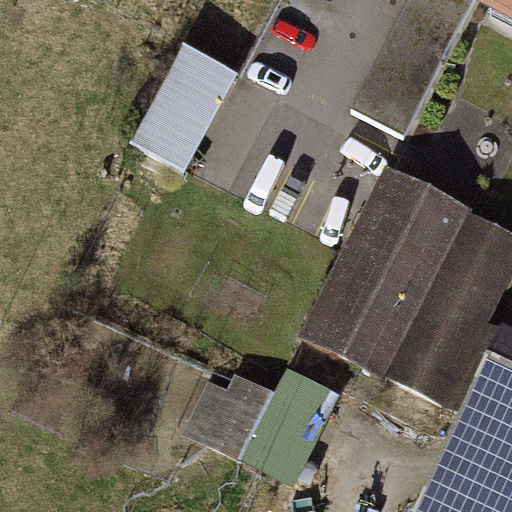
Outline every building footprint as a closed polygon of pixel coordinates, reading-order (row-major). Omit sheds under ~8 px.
[(511,54),(511,0),(464,0),(480,8),(468,31),(511,54)] [(135,159),(178,183),(230,88),(188,65),(135,159)] [(511,248),(386,186),(302,353),(431,417),(511,256),(511,248)] [(511,511),(511,359),(504,356),(433,511),(511,511)] [(289,385),(244,484),(288,504),(333,404),(289,385)]
